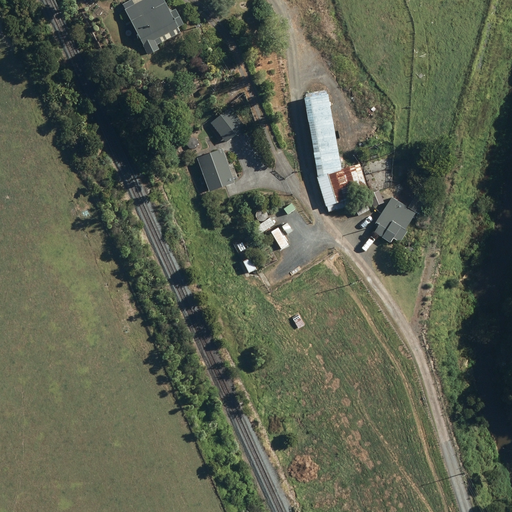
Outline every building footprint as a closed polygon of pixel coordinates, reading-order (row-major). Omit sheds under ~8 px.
[(128,0),(122,3),(146,54),(158,49),(156,43),(179,32),(176,26),(182,23),(174,8),(168,10),(164,0),(150,0),(128,0)] [(324,18),(316,21),(323,41),(331,38),(324,18)] [(319,176),(316,177),(325,205),(326,205),(328,211),(353,204),(351,198),(368,192),(359,164),(342,169),(328,91),(304,96),(319,176)] [(209,120),(225,141),(244,127),(228,106),(209,120)] [(196,157),(208,190),(233,181),(221,148),(196,157)] [(379,224),(373,232),(388,242),(392,237),(399,241),(406,230),(403,229),(414,212),(391,196),(375,221),(379,224)] [(261,223),(255,227),(261,234),(276,223),(264,208),(255,215),(261,223)] [(250,257),(242,261),(248,272),(255,269),(250,257)] [(328,261),(341,279),(343,277),(344,279),(348,277),(346,275),(348,274),(335,257),(328,261)]
